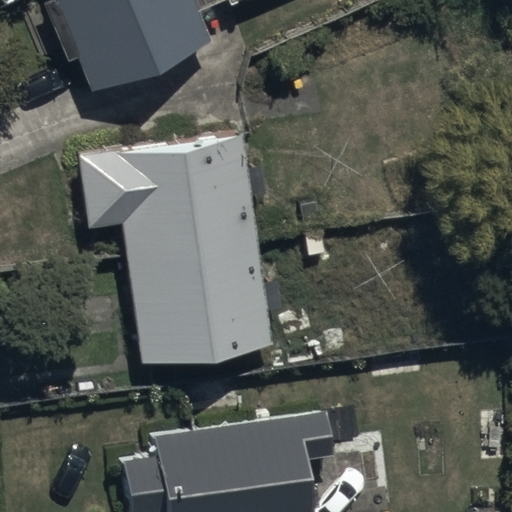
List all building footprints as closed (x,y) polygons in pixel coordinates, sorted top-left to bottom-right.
[(48,0),(88,89),(204,38),(195,20),(240,0),(48,0)] [(273,280),(255,282),(243,196),(259,194),(255,164),(239,166),(235,136),(70,159),(79,229),(114,224),(134,367),(265,349),(259,311),(277,309),(273,280)] [(316,196),(287,198),(291,260),(321,258),(316,196)] [(325,456),(318,410),(144,434),(146,450),(115,454),(122,511),(306,511),(299,459),(325,456)] [(66,451),(32,455),(38,511),(66,511),(73,511),(66,451)]
